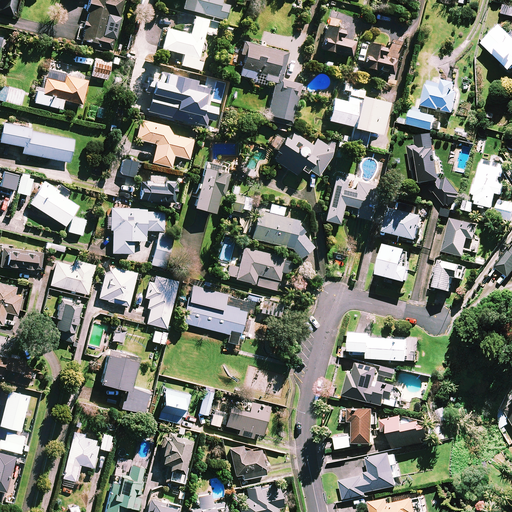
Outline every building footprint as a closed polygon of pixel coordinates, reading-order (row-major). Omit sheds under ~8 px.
[(0,0),(0,12),(12,16),(16,0),(0,0)] [(123,0),(87,0),(78,39),(97,43),(96,48),(111,52),(123,0)] [(183,0),(181,8),(224,20),(228,5),(219,3),(219,0),(183,0)] [(511,5),(503,4),(501,14),(511,16),(511,5)] [(207,20),(193,16),(188,34),(165,28),(159,49),(182,55),(179,65),(199,70),(201,62),(196,60),(207,20)] [(340,28),(322,23),(315,47),(349,57),(354,41),(338,37),(340,28)] [(218,26),(211,24),(208,34),(215,36),(218,26)] [(511,66),(511,31),(509,35),(499,26),(482,44),(509,70),(511,66)] [(287,52),(242,41),(239,54),(242,54),(237,75),(256,79),(257,73),(262,75),(261,79),(273,82),(264,119),(289,125),(299,84),(280,79),(287,52)] [(385,47),(360,41),(356,60),(362,61),(361,66),(392,73),(398,45),(386,42),(385,47)] [(110,62),(93,58),(89,75),(106,79),(110,62)] [(86,80),(46,69),(40,90),(35,89),(32,101),(60,109),(62,99),(80,104),(86,80)] [(454,84),(439,80),(438,84),(427,82),(421,106),(452,114),(457,93),(452,92),(454,84)] [(23,91),(0,85),(0,100),(19,105),(23,91)] [(362,90),(340,85),(336,99),(332,98),(327,120),(353,126),(349,143),(364,146),(368,131),(376,133),(384,101),(360,95),(362,90)] [(495,120),(498,106),(487,103),(484,118),(495,120)] [(434,117),(420,114),(422,108),(414,106),(413,112),(410,111),(409,120),(400,118),(399,123),(431,130),(434,117)] [(172,134),(167,126),(139,119),(134,139),(155,144),(151,162),(170,167),(173,155),(188,159),(193,139),(172,134)] [(30,128),(0,122),(0,124),(0,141),(21,146),(20,153),(68,162),(72,139),(29,131),(30,128)] [(115,135),(116,124),(109,123),(108,134),(115,135)] [(334,141),(323,138),(322,142),(315,138),(311,145),(291,131),(286,139),(281,135),(272,149),(277,152),(272,159),(293,174),(297,168),(301,171),(304,168),(316,176),(330,155),(334,141)] [(414,185),(440,180),(439,175),(443,174),(440,161),(436,162),(431,135),(415,138),(416,146),(407,148),(414,185)] [(460,142),(451,141),(450,150),(459,151),(460,142)] [(507,161),(491,156),(490,162),(481,160),(469,203),(491,209),(495,194),(501,195),(503,185),(496,183),(498,177),(502,178),(507,161)] [(134,176),(135,169),(139,170),(140,161),(136,161),(121,159),(119,174),(134,176)] [(220,194),(228,165),(219,163),(218,165),(203,161),(191,206),(211,212),(217,193),(220,194)] [(163,175),(152,174),(152,180),(138,178),(136,197),(171,201),(173,181),(162,179),(163,175)] [(32,179),(20,176),(16,192),(28,195),(32,179)] [(345,178),(334,176),(323,219),(337,223),(342,204),(355,207),(353,216),(368,219),(376,186),(355,181),(353,189),(343,187),(345,178)] [(459,197),(446,179),(432,189),(446,207),(459,197)] [(57,190),(42,180),(28,203),(63,225),(76,205),(56,193),(57,190)] [(238,187),(233,186),(228,209),(239,211),(243,196),(237,194),(238,187)] [(511,215),(511,203),(498,200),(494,217),(511,221),(511,215)] [(416,207),(391,201),(383,232),(416,240),(421,217),(415,215),(416,207)] [(431,214),(433,205),(425,203),(423,213),(431,214)] [(162,230),(163,209),(106,207),(105,227),(111,228),(110,252),(131,253),(132,239),(143,240),(144,229),(162,230)] [(450,210),(441,208),(440,216),(449,217),(450,210)] [(256,209),(249,237),(289,247),(298,257),(311,246),(300,233),(302,231),(295,223),(296,219),(256,209)] [(85,220),(71,216),(67,231),(81,235),(85,220)] [(477,225),(450,219),(442,252),(463,256),(467,238),(474,239),(477,225)] [(42,241),(32,238),(30,245),(40,248),(42,241)] [(64,246),(46,242),(44,247),(63,251),(64,246)] [(408,251),(384,245),(377,275),(405,282),(409,268),(407,267),(408,251)] [(290,259),(242,246),(236,266),(228,264),(225,276),(274,289),(279,271),(286,273),(290,259)] [(41,252),(1,247),(0,254),(0,263),(39,268),(41,252)] [(511,247),(495,268),(507,277),(511,271),(511,247)] [(166,250),(153,248),(150,265),(164,267),(166,250)] [(93,265),(73,260),(72,265),(55,261),(48,288),(85,297),(93,265)] [(464,267),(439,261),(433,287),(448,291),(452,277),(461,279),(464,267)] [(116,270),(105,268),(98,298),(127,305),(135,273),(116,268),(116,270)] [(176,281),(154,275),(152,283),(147,282),(144,296),(149,297),(146,308),(149,309),(145,323),(165,327),(176,281)] [(245,311),(251,313),(254,301),(257,302),(259,297),(248,294),(246,300),(209,290),(211,283),(202,280),(200,288),(190,285),(181,322),(228,334),(226,341),(236,344),(245,311)] [(15,286),(0,282),(0,323),(2,324),(5,311),(16,314),(20,295),(13,294),(15,286)] [(260,300),(258,312),(285,317),(287,304),(260,300)] [(57,318),(55,328),(57,328),(54,338),(70,343),(80,307),(60,301),(55,318),(57,318)] [(166,333),(152,330),(150,340),(164,344),(166,333)] [(121,333),(113,332),(112,340),(121,341),(121,333)] [(369,334),(350,333),(349,351),(367,352),(366,359),(415,361),(416,339),(369,336),(369,334)] [(128,389),(128,386),(135,356),(106,349),(98,382),(124,388),(128,389)] [(23,361),(0,354),(0,377),(25,384),(29,367),(22,365),(23,361)] [(395,369),(381,366),(380,375),(393,378),(395,369)] [(376,372),(361,368),(358,380),(347,377),(343,396),(382,405),(384,398),(391,400),(395,385),(378,381),(377,387),(373,386),(376,372)] [(128,389),(124,388),(120,408),(140,413),(145,389),(128,386),(128,389)] [(213,388),(204,386),(197,412),(206,414),(213,388)] [(188,394),(163,388),(157,417),(177,421),(179,415),(183,416),(188,394)] [(27,395),(6,390),(0,416),(0,425),(19,430),(27,395)] [(211,413),(209,423),(221,426),(220,430),(251,437),(252,432),(260,434),(267,404),(248,400),(246,410),(227,406),(228,403),(214,400),(211,413)] [(511,403),(504,408),(498,408),(496,421),(501,434),(506,431),(504,427),(507,424),(508,417),(511,423),(511,403)] [(372,409),(348,409),(348,422),(352,422),(352,444),(372,444),(372,409)] [(402,424),(401,416),(390,418),(380,420),(382,432),(389,430),(392,448),(421,443),(421,438),(428,436),(426,424),(419,425),(418,421),(402,424)] [(80,428),(82,419),(75,417),(73,426),(80,428)] [(83,434),(72,431),(61,477),(75,480),(79,464),(91,467),(98,440),(83,436),(83,434)] [(23,436),(5,432),(3,440),(0,439),(0,447),(19,452),(23,436)] [(111,436),(102,434),(99,448),(108,450),(111,436)] [(188,438),(168,434),(167,437),(162,436),(156,461),(168,463),(164,478),(182,481),(185,466),(183,465),(188,438)] [(349,435),(334,436),(336,449),(351,447),(349,435)] [(242,451),(241,444),(227,447),(232,474),(241,473),(242,478),(264,474),(259,448),(242,451)] [(13,456),(0,452),(0,489),(5,491),(13,456)] [(394,452),(366,458),(370,474),(339,481),(343,499),(365,494),(365,492),(396,486),(395,478),(400,477),(394,452)] [(142,467),(130,464),(127,475),(119,473),(117,482),(112,481),(104,511),(121,511),(123,505),(137,509),(143,482),(139,481),(142,467)] [(276,511),(275,507),(280,506),(276,483),(244,488),(245,493),(237,494),(239,511),(276,511)] [(424,511),(421,496),(414,497),(414,493),(393,497),(394,501),(388,502),(387,499),(369,502),(370,511),(424,511)] [(212,504),(210,494),(196,495),(198,508),(189,509),(189,511),(225,511),(224,503),(212,504)] [(170,511),(172,507),(150,501),(146,511),(170,511)]
